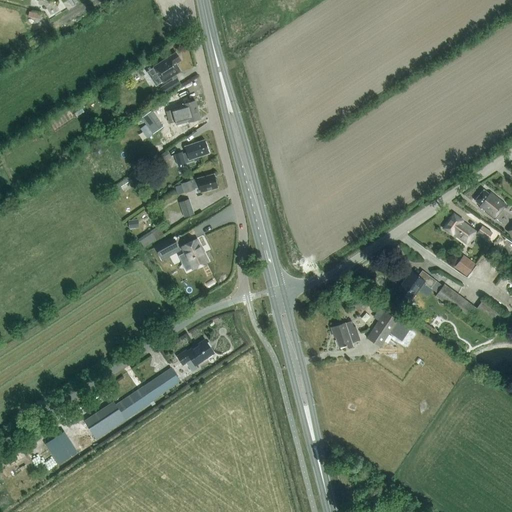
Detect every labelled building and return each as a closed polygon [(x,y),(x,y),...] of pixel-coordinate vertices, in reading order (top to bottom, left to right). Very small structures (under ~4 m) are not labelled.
[(44,19),(45,14),(34,10),(32,15),(44,19)] [(163,82),(181,71),(176,63),(181,60),(176,52),(154,66),(163,82)] [(164,95),(181,84),(177,77),(160,88),(164,95)] [(124,109),(128,117),(143,108),(139,101),(124,109)] [(173,113),(172,109),(166,111),(169,123),(175,121),(174,118),(180,116),(182,123),(188,122),(200,119),(195,101),(183,104),(177,106),(179,111),(173,113)] [(82,109),(82,108),(79,103),(70,109),(73,114),(74,113),(82,109)] [(155,109),(144,118),(156,134),(167,126),(155,109)] [(109,120),(113,127),(125,119),(121,112),(109,120)] [(179,133),(173,137),(177,143),(183,139),(179,133)] [(182,154),(182,152),(174,154),(178,166),(190,162),(189,160),(209,153),(205,140),(184,147),(186,153),(182,154)] [(158,156),(163,163),(172,157),(167,150),(158,156)] [(156,157),(151,161),(154,166),(160,163),(156,157)] [(142,167),(133,176),(137,180),(146,171),(142,167)] [(132,175),(121,183),(126,190),(136,181),(132,175)] [(204,177),(204,176),(197,178),(191,180),(181,183),(184,192),(195,189),(194,188),(200,187),(201,191),(217,187),(214,175),(204,177)] [(488,193),(483,189),(474,201),(479,205),(478,206),(494,219),(506,204),(490,192),(488,193)] [(192,208),(189,199),(179,202),(182,211),(192,208)] [(462,221),(463,220),(453,214),(443,228),(452,235),(453,234),(467,244),(476,231),(462,221)] [(164,234),(158,226),(138,239),(144,247),(164,234)] [(492,233),(482,226),(477,233),(487,240),(492,233)] [(174,239),(156,249),(162,259),(180,249),(174,239)] [(193,267),(193,268),(207,261),(197,240),(183,247),(185,252),(179,256),(182,262),(189,259),(193,267)] [(475,263),(463,255),(454,267),(466,276),(475,263)] [(189,259),(182,262),(186,270),(191,268),(193,267),(189,259)] [(411,271),(397,291),(410,301),(423,283),(437,293),(435,295),(470,322),(479,310),(444,284),(442,286),(422,270),(418,276),(411,271)] [(358,305),(363,308),(368,301),(363,297),(358,305)] [(496,310),(485,302),(476,315),(470,323),(490,336),(505,316),(496,310)] [(384,311),(367,338),(380,347),(390,332),(402,341),(410,329),(398,320),(384,311)] [(333,334),(334,334),(339,347),(344,345),(345,347),(347,346),(347,348),(349,349),(352,347),(353,346),(352,343),(360,340),(355,326),(354,327),(351,321),(345,323),(331,328),(333,334)] [(196,365),(214,353),(205,339),(186,352),(191,359),(186,362),(192,372),(198,368),(196,365)] [(113,402),(84,422),(96,439),(125,420),(150,403),(149,402),(180,381),(171,368),(116,405),(113,402)] [(57,462),(75,449),(60,429),(42,442),(57,462)] [(392,511),(394,501),(378,499),(377,510),(369,510),(369,511),(392,511)]
